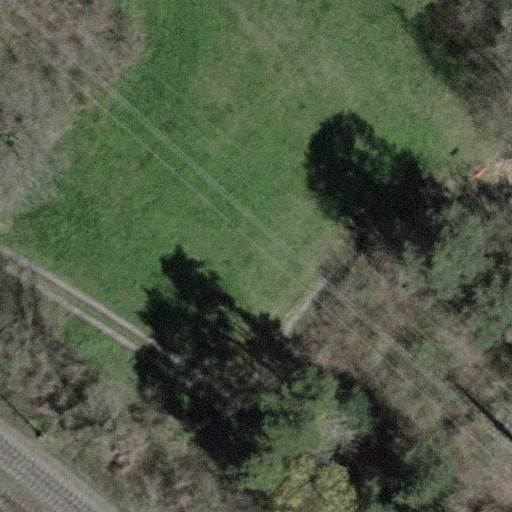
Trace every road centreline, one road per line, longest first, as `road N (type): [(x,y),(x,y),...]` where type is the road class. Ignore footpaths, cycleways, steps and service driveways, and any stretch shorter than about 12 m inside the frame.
road 1 (track): [(410,511),(196,357),(0,255)]
road 2 (track): [(511,186),(479,185),(430,202),(337,264),(261,403)]
